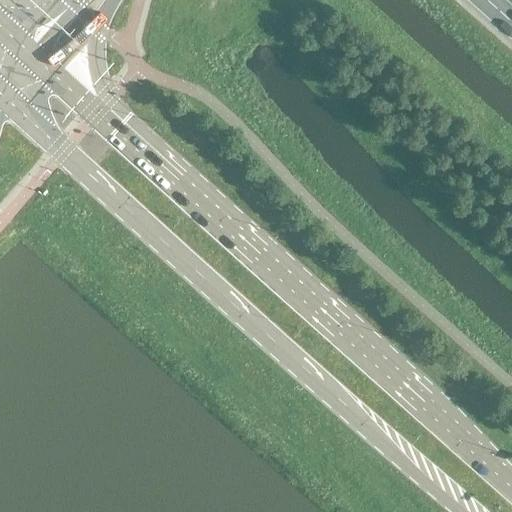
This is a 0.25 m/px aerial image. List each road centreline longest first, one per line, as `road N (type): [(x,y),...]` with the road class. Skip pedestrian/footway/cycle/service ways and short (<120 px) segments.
road 1 (secondary): [(0,93),(469,511)]
road 2 (secondary): [(511,482),(57,79)]
